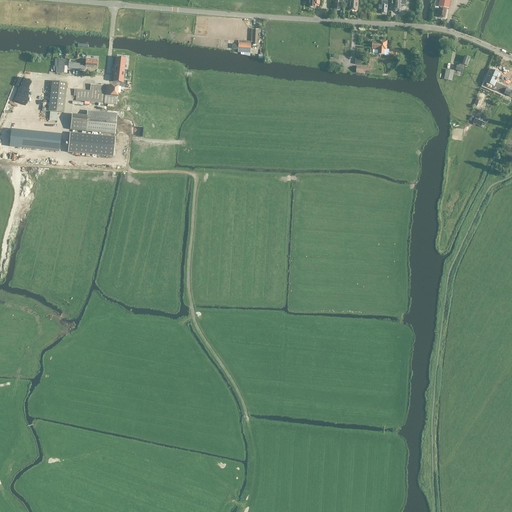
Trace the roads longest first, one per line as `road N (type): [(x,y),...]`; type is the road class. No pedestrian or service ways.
road 1 (track): [(107,77),(70,78),(62,155),(197,178),(188,291),(195,323),(247,418),(250,479),(240,511)]
road 2 (unclassified): [(511,57),(432,27),(55,0)]
road 3 (track): [(70,78),(34,80),(25,92),(6,131),(17,156)]
